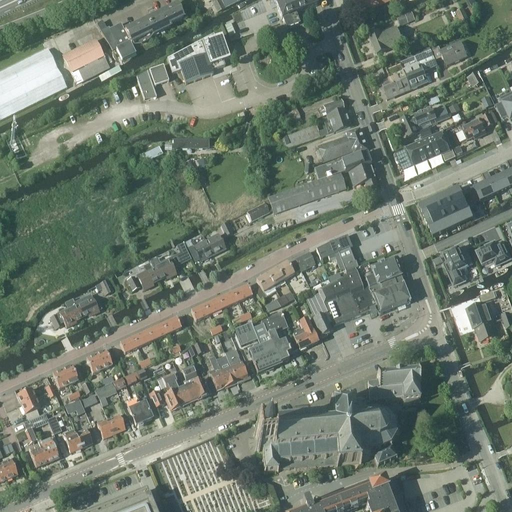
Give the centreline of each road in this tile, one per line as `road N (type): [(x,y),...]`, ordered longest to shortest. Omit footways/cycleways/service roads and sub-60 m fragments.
road 1 (residential): [(396,202),(0,388)]
road 2 (tertiary): [(135,454),(428,325)]
road 3 (residential): [(283,510),(316,487),(483,451)]
road 4 (tertiary): [(396,202),(338,41)]
road 5 (tertiary): [(3,511),(135,454)]
road 6 (tertiary): [(483,451),(428,325)]
road 7 (residential): [(396,202),(511,149)]
road 8 (residential): [(304,53),(301,43),(277,32),(252,40),(243,61),(251,85),(261,89)]
